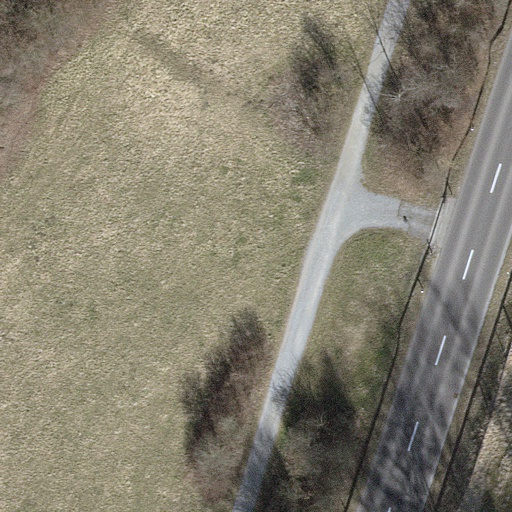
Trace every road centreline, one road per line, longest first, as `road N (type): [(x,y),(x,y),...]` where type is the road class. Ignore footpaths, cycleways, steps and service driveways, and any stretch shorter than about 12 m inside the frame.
road 1 (track): [(245,511),(402,0)]
road 2 (secondary): [(511,134),(390,511)]
road 3 (track): [(340,199),(477,239)]
